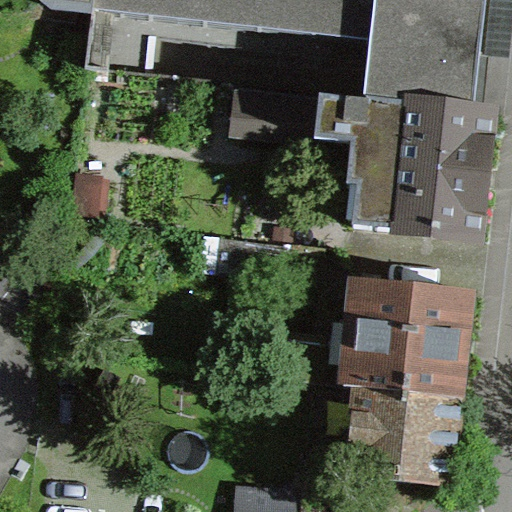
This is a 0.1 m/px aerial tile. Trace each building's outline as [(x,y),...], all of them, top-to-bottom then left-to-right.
[(41,0),(52,7),(94,10),(94,0),(41,0)] [(375,45),(380,0),(94,0),(94,10),(375,45)] [(505,0),(380,0),(375,45),(369,97),(493,109),(505,0)] [(511,111),(493,109),(369,97),(332,93),(104,69),(96,140),(367,167),(359,241),(508,257),(511,217),(511,111)] [(373,287),(363,384),(489,397),(499,299),(373,287)] [(363,384),(353,482),(479,494),(489,397),(363,384)]
